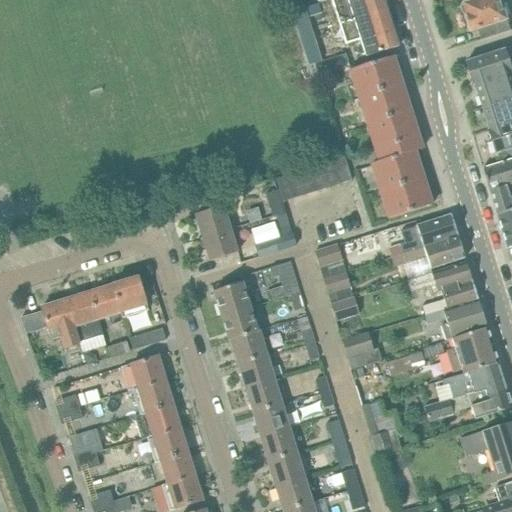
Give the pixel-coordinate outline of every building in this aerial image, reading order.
[(398,47),(387,10),(383,0),(334,0),(332,1),(340,25),(346,45),(361,40),(366,57),(398,47)] [(510,31),(504,12),(500,0),(474,0),(463,4),(471,31),(477,30),(481,40),(510,31)] [(474,85),(511,73),(511,47),(466,62),(474,85)] [(318,76),(349,67),(346,54),(315,64),(318,76)] [(389,219),(432,206),(415,152),(422,150),(393,57),(350,71),(380,162),(372,165),(389,219)] [(511,98),(511,73),(474,85),(474,86),(475,86),(482,108),(511,98)] [(488,131),(511,123),(511,98),(482,108),(489,130),(488,130),(488,131)] [(496,155),(511,149),(511,123),(488,131),(496,155)] [(341,184),(348,182),(352,181),(345,159),(334,163),(341,184)] [(496,214),(511,209),(511,159),(483,169),(496,214)] [(330,188),(341,184),(334,163),(322,166),(330,188)] [(317,192),(330,188),(322,166),(310,170),(317,192)] [(306,195),(317,192),(310,170),(299,174),(306,195)] [(295,199),(306,195),(299,174),(287,177),(295,199)] [(283,202),(295,199),(287,177),(276,181),(279,189),(283,202)] [(272,217),(277,216),(286,213),(283,202),(279,189),(265,194),(272,217)] [(203,238),(230,230),(223,207),(196,215),(203,238)] [(511,209),(496,214),(507,249),(511,247),(511,209)] [(281,230),(290,227),(286,213),(277,216),(281,230)] [(392,258),(458,238),(451,215),(417,226),(417,228),(401,233),(405,244),(389,249),(392,258)] [(210,262),(237,253),(230,230),(203,238),(210,262)] [(465,259),(458,238),(392,258),(394,268),(418,260),(417,257),(425,254),(430,270),(465,259)] [(322,279),(346,273),(342,262),(337,244),(314,252),(320,269),(322,279)] [(299,293),(290,262),(271,268),(274,278),(279,276),(285,297),(290,296),(299,293)] [(447,268),(407,281),(410,291),(424,287),(435,284),(437,292),(441,291),(444,300),(422,307),(425,316),(443,311),(478,300),(466,262),(447,268)] [(346,273),(322,279),(328,297),(351,290),(346,273)] [(123,318),(129,316),(148,311),(138,278),(114,286),(122,314),(123,318)] [(221,317),(250,308),(242,284),(214,292),(221,317)] [(98,321),(122,314),(114,286),(89,293),(98,321)] [(102,336),(101,333),(98,321),(89,293),(65,301),(73,328),(75,328),(79,343),(102,336)] [(295,312),(304,309),(299,293),(290,296),(295,312)] [(336,322),(359,315),(354,299),(331,307),(336,322)] [(453,340),(487,329),(478,300),(443,311),(447,324),(441,326),(446,341),(453,339),(453,340)] [(43,312),(21,318),(27,334),(48,328),(52,341),(61,338),(64,349),(80,344),(79,343),(75,328),(73,328),(65,301),(41,308),(43,312)] [(257,333),(250,308),(221,317),(229,342),(231,341),(257,333)] [(305,345),(314,342),(307,317),(297,320),(305,345)] [(133,350),(138,349),(166,341),(162,329),(130,339),(133,350)] [(463,376),(498,364),(487,329),(453,340),(455,348),(445,351),(452,372),(462,369),(464,374),(442,381),(442,383),(463,376)] [(239,365),(267,357),(259,332),(257,333),(231,341),(239,365)] [(368,335),(342,343),(346,358),(373,350),(368,335)] [(127,342),(106,348),(109,359),(130,353),(127,342)] [(309,360),(319,357),(314,342),(305,345),(309,360)] [(391,376),(425,366),(423,361),(444,354),(440,344),(386,361),(391,376)] [(85,365),(97,362),(95,355),(89,352),(82,354),(85,365)] [(133,391),(165,381),(158,357),(120,369),(127,392),(133,391)] [(246,390),(274,381),(267,357),(239,365),(246,390)] [(290,367),(295,385),(319,378),(314,360),(290,367)] [(507,391),(498,364),(463,376),(442,383),(433,385),(440,404),(452,401),(485,391),(488,397),(507,391)] [(319,394),(329,391),(325,377),(315,380),(319,394)] [(140,416),(146,414),(173,405),(165,381),(133,391),(140,415),(140,416)] [(254,414),(282,406),(274,381),(246,390),(254,414)] [(89,385),(91,397),(112,394),(110,382),(89,385)] [(324,410),(334,407),(329,391),(319,394),(324,410)] [(488,397),(485,391),(452,401),(440,404),(425,408),(429,422),(453,417),(452,414),(471,408),(475,419),(511,407),(511,406),(507,391),(488,397)] [(59,414),(80,407),(76,395),(55,401),(59,414)] [(374,419),(369,404),(361,407),(371,438),(395,430),(400,429),(396,413),(374,419)] [(180,429),(173,405),(146,414),(140,416),(140,415),(135,417),(142,440),(147,439),(153,437),(180,429)] [(261,439),(289,430),(282,406),(254,414),(261,439)] [(62,425),(66,423),(83,418),(80,407),(59,414),(62,425)] [(332,444),(344,440),(339,421),(326,425),(332,444)] [(511,477),(511,422),(460,439),(466,457),(488,451),(495,472),(482,476),(485,486),(511,477)] [(97,429),(68,437),(74,455),(76,455),(82,453),(91,450),(93,454),(97,453),(104,451),(97,429)] [(188,453),(180,429),(153,437),(147,439),(155,463),(188,453)] [(269,463),(297,455),(289,430),(261,439),(269,463)] [(339,468),(352,464),(344,440),(332,444),(339,468)] [(76,455),(74,455),(79,472),(101,466),(97,453),(93,454),(91,450),(82,453),(76,455)] [(195,477),(188,453),(155,463),(161,462),(168,484),(162,486),(162,487),(195,477)] [(405,454),(383,461),(386,471),(404,465),(406,460),(405,454)] [(276,488),(304,479),(297,455),(269,463),(276,488)] [(347,493),(359,489),(353,470),(341,473),(347,493)] [(166,511),(202,501),(195,477),(162,487),(151,491),(157,511),(166,511)] [(283,511),(312,503),(304,479),(276,488),(283,511)] [(511,511),(511,481),(495,488),(500,506),(482,511),(511,511)] [(352,511),(365,507),(359,489),(347,493),(352,511)] [(93,509),(114,502),(111,490),(89,497),(93,509)] [(114,502),(93,509),(93,511),(122,511),(132,509),(129,498),(114,502)] [(314,511),(312,503),(283,511),(314,511)]
